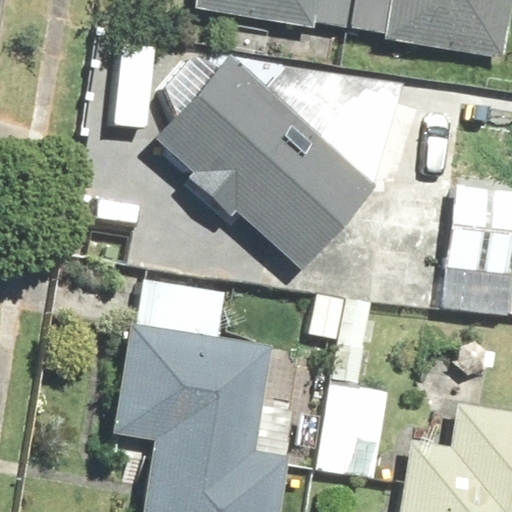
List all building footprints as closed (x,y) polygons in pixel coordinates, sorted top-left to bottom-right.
[(184,0),(183,12),(303,31),(304,27),(373,38),(372,42),(494,62),(504,0),(184,0)] [(367,190),(216,59),(207,69),(178,62),(152,91),(165,117),(142,144),(180,178),(175,183),(218,221),(223,215),(292,275),(367,190)] [(448,128),(403,125),(399,167),(445,170),(448,128)] [(511,194),(383,180),(377,233),(439,240),(430,310),(511,319),(511,194)] [(269,511),(286,406),(251,401),(259,350),(208,342),(214,297),(132,285),(125,330),(116,329),(99,439),(140,445),(129,511),(269,511)] [(362,305),(307,297),(301,339),(329,342),(323,384),(356,388),(365,325),(359,324),(362,305)] [(366,481),(379,396),(322,387),(309,472),(366,481)] [(441,451),(399,445),(389,511),(511,511),(511,418),(447,410),(441,451)]
